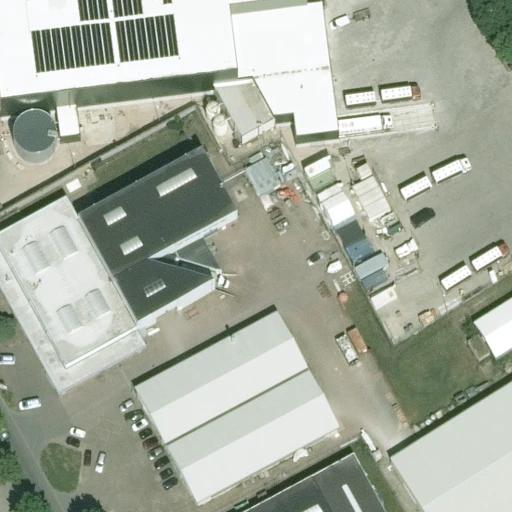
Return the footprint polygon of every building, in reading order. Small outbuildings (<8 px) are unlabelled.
[(0,0),(0,116),(1,122),(56,115),(60,145),(81,142),(77,112),(213,95),(211,91),(245,73),(275,128),(293,126),(296,149),(339,143),(322,14),(307,16),(304,0),(0,0)] [(414,56),(411,50),(404,54),(408,60),(414,56)] [(213,95),(241,147),(275,128),(245,73),(211,91),(213,95)] [(218,112),(214,109),(208,109),(204,115),(206,121),(213,124),(218,121),(219,117),(218,112)] [(226,127),(222,124),(215,124),(212,130),(214,137),(220,139),(225,137),(227,132),(226,127)] [(66,178),(90,166),(84,152),(59,164),(66,178)] [(31,274),(0,290),(0,292),(58,398),(145,350),(137,334),(214,292),(146,272),(167,261),(216,275),(221,275),(203,241),(236,223),(201,159),(77,227),(22,257),(31,274)] [(271,164),(250,174),(263,202),(284,193),(271,164)] [(44,175),(25,184),(30,196),(49,188),(44,175)] [(0,240),(0,290),(31,274),(22,257),(77,227),(65,205),(0,240)] [(511,270),(495,283),(507,301),(511,297),(511,270)] [(511,305),(473,329),(479,339),(494,363),(511,352),(511,305)] [(137,395),(182,479),(197,508),(338,432),(277,319),(137,395)] [(418,511),(511,511),(511,388),(389,467),(418,511)] [(380,511),(352,460),(257,511),(380,511)]
